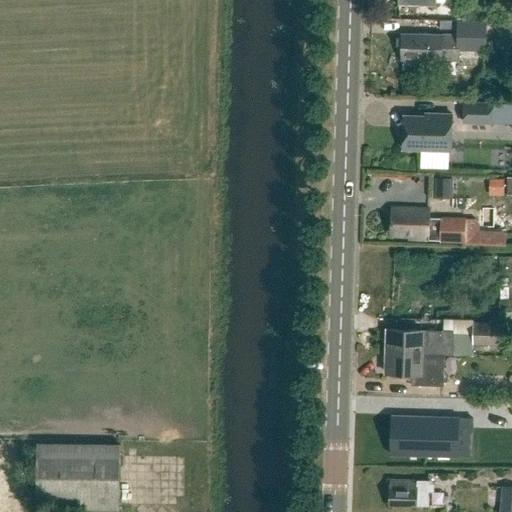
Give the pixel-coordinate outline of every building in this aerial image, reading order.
[(485,51),(486,23),(465,23),(464,36),(403,35),(402,57),(424,57),(424,60),(459,60),(459,50),(485,51)] [(492,125),(493,102),(462,101),(462,124),(492,125)] [(451,152),(452,115),(435,114),(435,117),(404,116),(403,150),(451,152)] [(446,179),(435,178),(435,198),(446,198),(446,179)] [(504,179),(491,180),(492,191),(504,191),(504,179)] [(397,208),(397,214),(389,214),(389,232),(408,232),(407,239),(427,240),(427,239),(463,239),(463,223),(440,223),(440,218),(428,218),(428,208),(397,208)] [(503,346),(504,323),(471,322),(471,345),(503,346)] [(443,354),(443,355),(452,355),(453,332),(444,332),(387,330),(387,353),(443,354)] [(442,385),(443,355),(443,354),(387,353),(386,374),(415,375),(415,385),(442,385)] [(393,415),(392,455),(458,457),(459,417),(393,415)] [(120,511),(121,444),(38,444),(37,510),(120,511)] [(428,506),(428,481),(391,480),(391,506),(417,506),(428,506)] [(511,511),(511,487),(501,486),(498,511),(511,511)]
